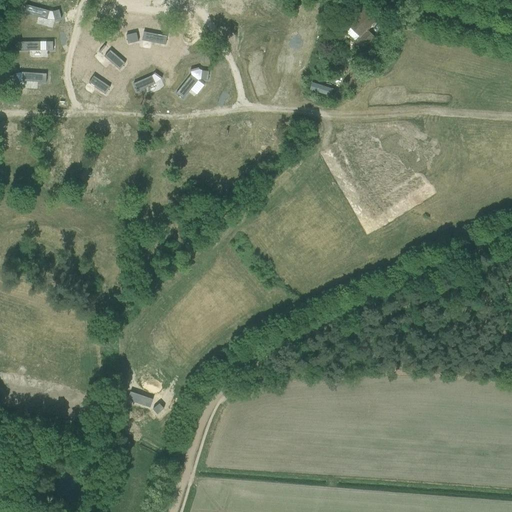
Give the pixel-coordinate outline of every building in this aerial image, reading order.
[(96,0),(96,3),(117,9),(115,19),(152,28),(156,12),(137,7),(138,0),(96,0)] [(195,2),(191,29),(218,33),(222,7),(195,2)] [(47,20),(49,11),(26,5),(24,13),(47,20)] [(352,16),(346,23),(347,25),(343,30),(355,40),(354,41),(362,49),(367,44),(374,37),(365,28),(373,19),(363,9),(354,18),(352,16)] [(52,11),(54,20),(61,18),(59,10),(52,11)] [(165,45),(167,36),(143,32),(141,41),(165,45)] [(128,44),(138,41),(136,33),(126,35),(128,44)] [(16,51),(40,51),(40,42),(16,42),(16,51)] [(125,63),(110,50),(104,57),(119,70),(125,63)] [(209,71),(202,71),(201,79),(207,80),(209,71)] [(22,72),(22,81),(46,83),(46,74),(22,72)] [(19,81),(15,73),(9,77),(13,84),(19,81)] [(182,99),(197,81),(191,75),(175,94),(182,99)] [(110,87),(93,76),(88,83),(105,94),(110,87)] [(155,84),(151,76),(133,84),(137,92),(155,84)] [(311,83),(309,90),(330,97),(332,89),(311,83)] [(263,96),(229,163),(247,172),(280,105),(263,96)] [(30,115),(29,98),(8,98),(8,116),(30,115)] [(56,140),(76,142),(78,109),(58,107),(56,140)] [(134,145),(133,120),(102,121),(102,146),(134,145)] [(0,155),(0,173),(21,174),(22,137),(1,136),(0,155)] [(96,152),(90,175),(122,183),(128,160),(96,152)] [(66,155),(43,155),(43,187),(66,187),(66,155)]
